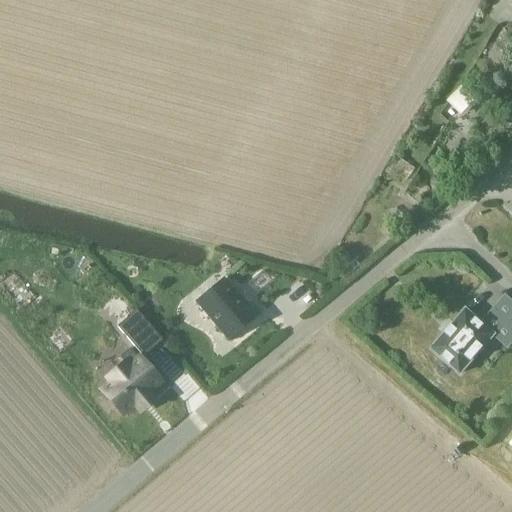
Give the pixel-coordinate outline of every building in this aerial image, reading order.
[(449,97),(461,113),(481,99),(468,82),(449,97)] [(222,280),(196,302),(228,340),(255,318),(222,280)] [(136,310),(116,327),(142,358),(162,341),(136,310)] [(432,349),(461,374),(495,335),(466,310),(432,349)] [(111,382),(102,390),(107,397),(106,398),(116,409),(116,408),(122,415),(134,404),(140,410),(152,399),(147,393),(159,383),(152,375),(153,375),(146,367),(145,367),(138,359),(129,349),(119,357),(125,364),(122,367),(122,366),(111,375),(111,376),(108,379),(111,382)]
